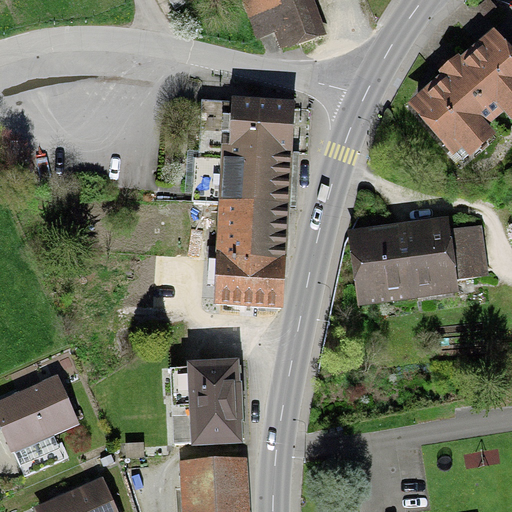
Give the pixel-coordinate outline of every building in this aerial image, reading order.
[(182,0),(168,0),(174,9),(184,3),(182,0)] [(314,35),(301,0),(244,0),(259,37),(275,31),(281,48),(314,35)] [(449,80),(417,108),(453,149),(511,98),(511,64),(493,42),(461,70),(456,64),(444,75),(449,80)] [(200,161),(196,161),(193,204),(221,206),(286,209),(292,109),(234,105),(234,107),(203,105),(200,161)] [(208,249),(208,259),(218,260),(283,263),(286,209),(221,206),(219,249),(208,249)] [(485,277),(479,229),(358,246),(366,294),(485,277)] [(218,260),(216,305),(281,309),(283,263),(218,260)] [(122,360),(114,338),(95,345),(96,347),(80,354),(91,381),(107,374),(104,367),(122,360)] [(238,443),(234,368),(171,372),(174,445),(238,443)] [(75,424),(56,382),(0,406),(0,422),(24,477),(63,460),(52,434),(75,424)] [(188,476),(190,511),(241,511),(239,464),(188,467),(182,468),(182,476),(188,476)] [(113,511),(101,484),(39,511),(113,511)]
